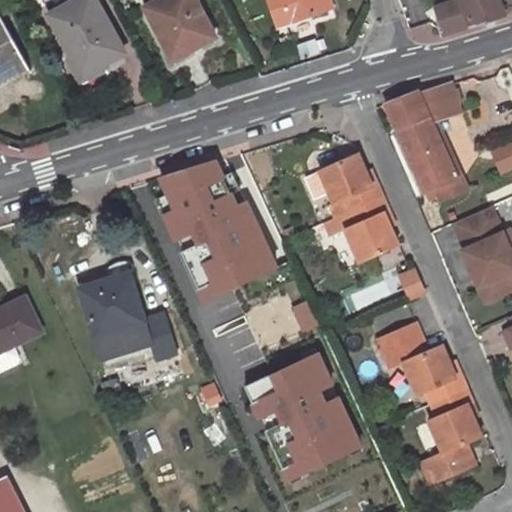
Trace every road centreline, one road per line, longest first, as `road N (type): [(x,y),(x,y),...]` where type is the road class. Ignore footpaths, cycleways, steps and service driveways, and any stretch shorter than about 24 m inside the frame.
road 1 (residential): [(348,82),(511,468)]
road 2 (tertiary): [(348,82),(0,181)]
road 3 (tertiary): [(511,37),(395,68)]
